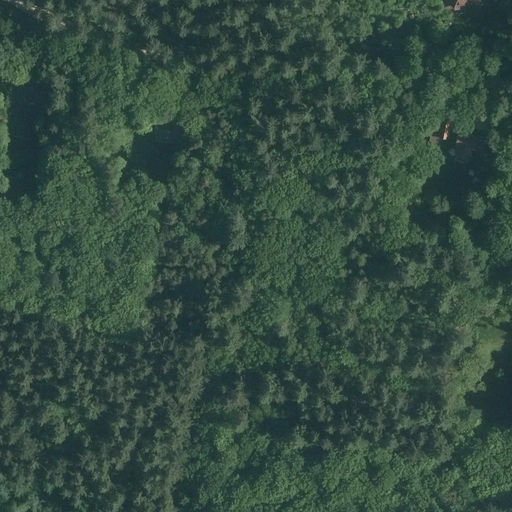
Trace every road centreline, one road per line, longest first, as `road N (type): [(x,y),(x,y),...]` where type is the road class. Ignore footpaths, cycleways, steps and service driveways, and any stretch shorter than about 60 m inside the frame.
road 1 (track): [(511,92),(237,72),(164,57),(7,0)]
road 2 (track): [(395,511),(511,486)]
